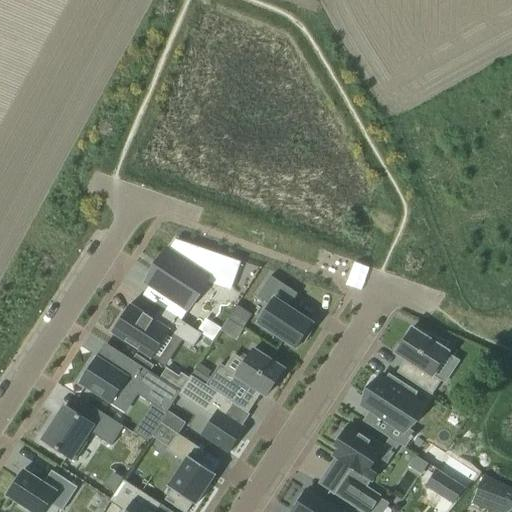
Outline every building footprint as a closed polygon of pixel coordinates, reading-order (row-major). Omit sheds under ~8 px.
[(161,260),(146,283),(149,285),(186,309),(206,278),(232,287),(240,262),(213,252),(213,253),(212,256),(176,244),(171,253),(167,250),(161,260)] [(271,276),(257,296),(269,304),(257,323),(258,323),(296,348),(300,341),(303,343),(311,332),(308,330),(312,323),(291,309),(289,307),(289,306),(298,293),(271,276)] [(130,303),(111,332),(152,358),(169,331),(193,346),(202,334),(161,307),(154,319),(130,303)] [(397,372),(432,395),(441,380),(433,375),(448,353),(444,350),(450,342),(415,327),(415,328),(416,328),(414,331),(411,329),(395,352),(405,359),(397,372)] [(205,337),(202,342),(209,347),(213,341),(205,337)] [(206,386),(229,401),(242,381),(266,396),(274,383),(277,385),(284,373),(282,372),(283,369),(253,349),(236,375),(220,365),(206,386)] [(89,368),(79,383),(88,389),(111,404),(112,405),(123,412),(135,393),(165,412),(166,413),(178,395),(180,391),(174,388),(172,386),(126,356),(123,361),(117,370),(103,360),(96,356),(89,368)] [(179,376),(172,386),(174,388),(180,391),(187,381),(189,378),(181,373),(179,376)] [(377,381),(374,379),(366,391),(365,390),(365,391),(368,394),(362,405),(371,411),(364,422),(388,438),(395,426),(404,432),(421,405),(413,400),(418,392),(389,374),(384,381),(379,378),(377,381)] [(180,391),(178,395),(212,417),(201,435),(229,453),(245,428),(225,415),(233,403),(229,401),(206,386),(190,376),(189,378),(187,381),(180,391)] [(468,418),(476,407),(459,396),(451,408),(461,414),(468,418)] [(64,406),(42,440),(71,459),(75,461),(79,455),(93,433),(111,445),(124,426),(94,407),(86,420),(64,406)] [(142,424),(136,434),(147,442),(154,432),(142,424)] [(352,467),(348,474),(367,487),(381,465),(375,461),(383,448),(380,446),(382,443),(371,436),(369,439),(348,425),(346,430),(343,428),(336,439),(338,441),(336,445),(339,447),(334,455),(352,467)] [(206,452),(177,434),(166,450),(184,462),(169,485),(168,487),(171,489),(167,496),(181,505),(186,499),(195,505),(215,474),(199,463),(206,452)] [(450,457),(441,471),(468,489),(477,475),(450,457)] [(20,469),(5,493),(18,501),(16,504),(26,510),(28,507),(35,511),(40,511),(47,501),(60,509),(75,486),(49,469),(41,482),(20,469)] [(435,470),(426,486),(453,503),(465,489),(435,470)] [(348,474),(335,495),(361,511),(371,511),(381,496),(367,487),(348,474)] [(155,511),(161,504),(123,479),(109,501),(121,509),(119,511),(155,511)] [(340,511),(306,490),(303,495),(301,494),(294,505),(295,506),(291,511),(340,511)]
